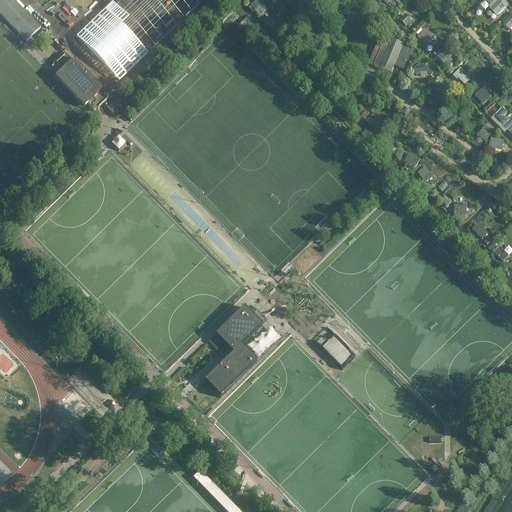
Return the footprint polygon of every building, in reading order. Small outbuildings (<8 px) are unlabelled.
[(40,29),(11,0),(0,0),(0,15),(26,43),(40,29)] [(268,10),(258,0),(256,0),(249,7),(260,18),(268,10)] [(498,0),(489,9),(497,17),(506,8),(498,0)] [(282,17),(279,14),(273,20),(276,23),(282,17)] [(511,14),(502,24),(509,31),(511,27),(511,14)] [(412,22),(405,15),(400,21),(407,27),(412,22)] [(435,39),(426,30),(417,39),(426,47),(435,39)] [(414,50),(382,37),(380,42),(383,43),(373,67),(391,75),(395,67),(404,71),(410,58),(411,58),(414,50)] [(367,65),(373,67),(383,43),(380,42),(377,41),(367,65)] [(454,60),(445,50),(437,58),(445,68),(454,60)] [(108,99),(101,92),(72,62),(65,55),(54,65),(51,68),(58,76),(87,106),(94,113),(97,110),(108,99)] [(73,61),(72,62),(101,92),(102,91),(73,61)] [(428,65),(418,65),(412,72),(417,77),(421,73),(427,73),(431,76),(435,72),(428,65)] [(460,69),(453,77),(457,80),(458,79),(465,86),(471,80),(460,69)] [(84,109),(87,106),(58,76),(55,79),(84,109)] [(435,92),(446,101),(453,93),(452,93),(453,92),(452,91),(453,89),(443,82),(435,92)] [(353,102),(360,109),(374,96),(366,88),(353,102)] [(491,98),(483,89),(474,97),(483,106),(491,98)] [(503,108),(493,117),(503,127),(508,122),(506,120),(503,118),(507,113),(503,108)] [(374,113),(366,123),(375,130),(382,122),(381,118),(374,113)] [(477,136),(485,143),(493,133),(485,126),(477,136)] [(504,142),(491,140),(490,144),(489,143),(488,150),(495,151),(495,150),(502,151),(504,142)] [(410,154),(404,163),(414,170),(420,161),(410,154)] [(428,167),(418,174),(425,184),(435,177),(428,167)] [(450,202),(445,197),(441,201),(446,206),(450,202)] [(467,205),(458,205),(457,216),(466,217),(467,205)] [(488,235),(478,225),(471,231),(481,242),(488,235)] [(508,257),(498,247),(492,252),(503,263),(508,257)] [(301,282),(290,293),(304,307),(314,296),(301,282)] [(244,308),(215,337),(224,346),(232,355),(224,363),(204,382),(213,391),(220,398),(257,362),(242,347),(262,327),(245,309),(244,308)] [(342,331),(328,344),(350,366),(363,353),(342,331)] [(260,470),(258,472),(265,479),(267,477),(260,470)] [(194,478),(222,507),(228,501),(200,472),(194,478)] [(288,499),(286,501),(293,508),(295,506),(288,499)] [(227,511),(233,507),(228,501),(222,507),(226,511),(227,511)]
